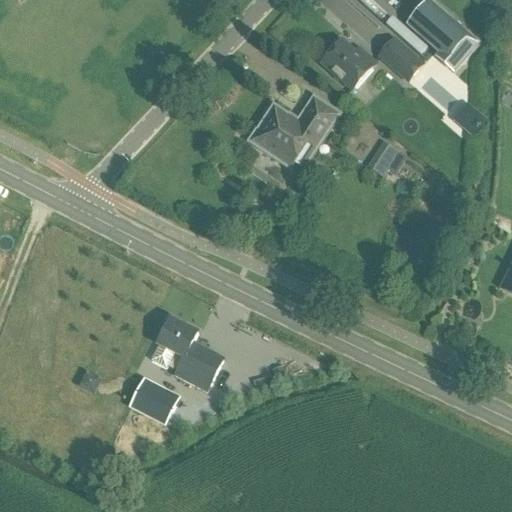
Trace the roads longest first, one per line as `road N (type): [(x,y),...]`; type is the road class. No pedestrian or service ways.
road 1 (secondary): [(511,422),(72,208)]
road 2 (unclassified): [(72,208),(264,0)]
road 3 (track): [(0,316),(46,195)]
